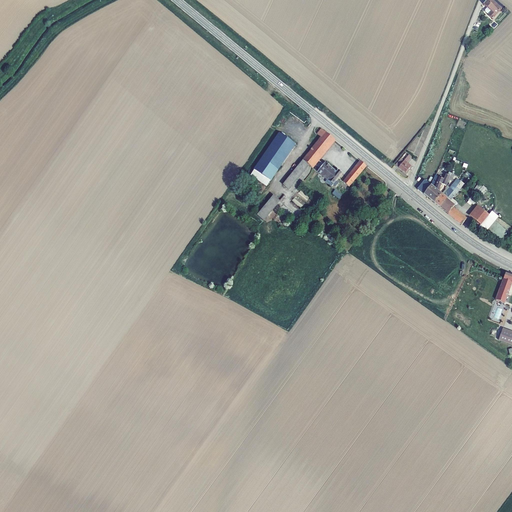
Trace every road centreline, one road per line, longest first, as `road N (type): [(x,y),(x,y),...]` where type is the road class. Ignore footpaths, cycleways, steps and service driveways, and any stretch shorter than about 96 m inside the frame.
road 1 (primary): [(407,189),(177,0)]
road 2 (unclassified): [(407,189),(481,0)]
road 3 (primary): [(511,264),(407,189)]
